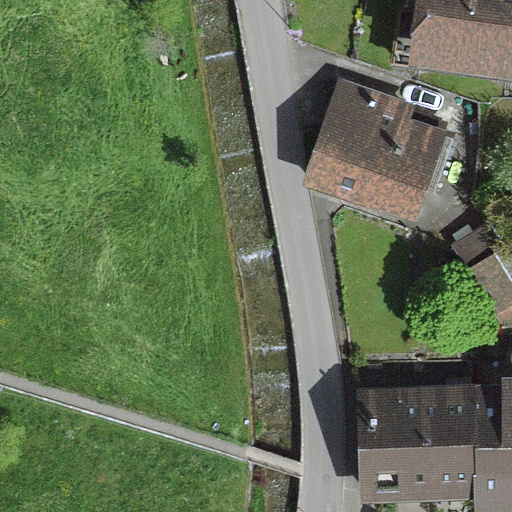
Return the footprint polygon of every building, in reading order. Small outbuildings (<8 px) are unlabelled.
[(511,0),(417,0),(408,69),(511,83),(511,0)] [(335,87),(302,177),(409,214),(418,188),(429,192),(447,141),(436,137),(436,136),(401,124),(405,111),(335,87)] [(511,300),(487,260),(465,273),(490,314),(511,300)] [(510,390),(468,391),(468,398),(471,490),(472,504),(511,503),(511,353),(510,353),(510,390)] [(360,403),(360,405),(351,405),(352,420),(361,420),(363,493),(471,490),(468,398),(442,399),(441,387),(399,390),(399,402),(360,403)]
